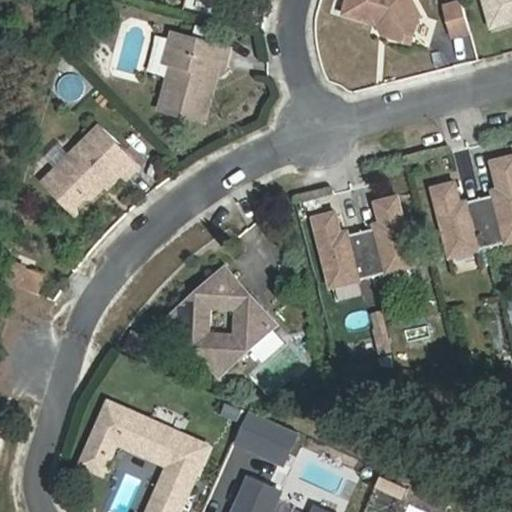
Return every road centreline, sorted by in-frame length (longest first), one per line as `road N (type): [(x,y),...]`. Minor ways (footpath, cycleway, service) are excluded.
road 1 (residential): [(81,326),(167,215),(221,175),(317,130)]
road 2 (residential): [(317,130),(511,79)]
road 3 (residential): [(27,350),(67,364),(39,456),(43,511)]
road 4 (residential): [(299,0),(299,58),(317,130)]
